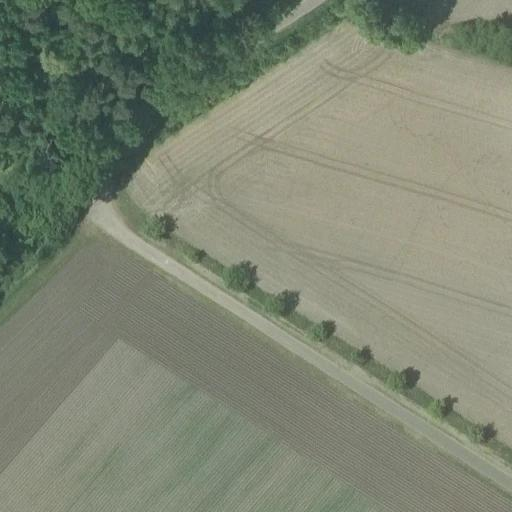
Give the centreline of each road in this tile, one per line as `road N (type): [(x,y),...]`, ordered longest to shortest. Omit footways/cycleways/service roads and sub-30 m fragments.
road 1 (unclassified): [(511,495),(312,368),(82,202)]
road 2 (unclassified): [(325,0),(119,138),(82,202)]
